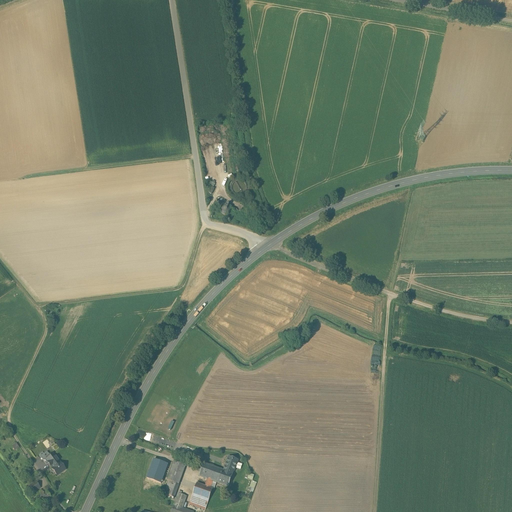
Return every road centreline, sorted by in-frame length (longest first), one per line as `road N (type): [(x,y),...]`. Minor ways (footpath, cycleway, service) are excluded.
road 1 (secondary): [(84,511),(178,335),(270,244)]
road 2 (unclassified): [(270,244),(204,216),(171,0)]
road 3 (secondary): [(511,170),(399,182),(330,208),(270,244)]
road 4 (unclassified): [(270,244),(414,302),(511,322)]
road 5 (track): [(374,511),(391,293)]
road 6 (track): [(0,262),(47,326),(6,420),(24,451)]
road 7 (track): [(38,309),(181,287),(207,221)]
road 8 (track): [(196,154),(23,175)]
